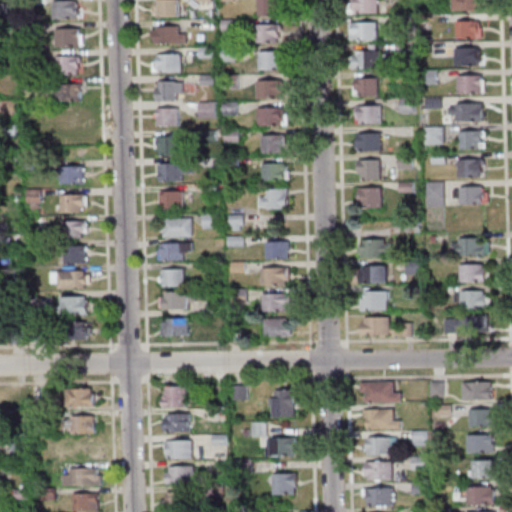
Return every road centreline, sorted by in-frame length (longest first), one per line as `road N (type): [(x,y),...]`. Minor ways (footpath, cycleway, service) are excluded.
road 1 (residential): [(131,511),(115,0)]
road 2 (residential): [(331,511),(315,0)]
road 3 (residential): [(511,358),(0,366)]
